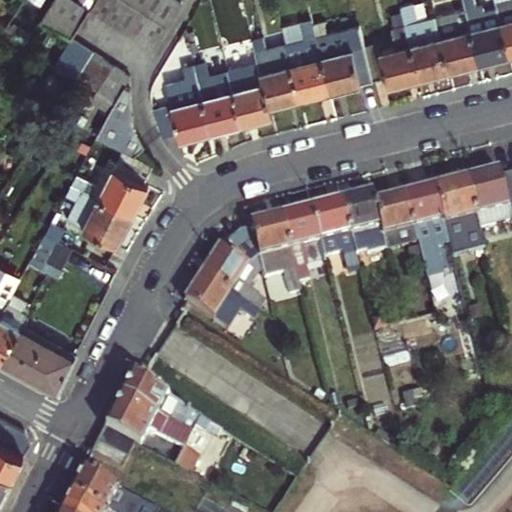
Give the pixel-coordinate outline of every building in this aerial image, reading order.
[(75,0),(43,0),(33,16),(66,33),(84,5),(75,0)] [(133,38),(144,45),(159,22),(172,0),(86,0),(84,5),(97,14),(109,22),(121,30),(133,38)] [(511,0),(488,0),(492,14),(500,46),(511,42),(511,0)] [(408,17),(405,5),(392,8),(396,20),(408,17)] [(385,10),(388,22),(396,20),(392,8),(385,10)] [(492,14),(461,22),(469,54),(489,49),(500,46),(492,14)] [(316,16),(304,19),(321,84),(345,77),(363,73),(355,41),(349,22),(320,29),(316,16)] [(298,35),(278,40),(291,91),(309,87),(321,84),(304,19),(295,22),(298,35)] [(430,30),(438,63),(454,58),(469,54),(461,22),(430,30)] [(438,63),(430,30),(400,38),(409,71),(427,66),(438,63)] [(247,49),(249,57),(260,99),(278,95),(291,91),(278,40),(257,46),(253,31),(243,34),(247,49)] [(49,59),(70,72),(86,46),(66,33),(49,59)] [(234,36),(238,51),(247,49),(243,34),(234,36)] [(368,38),(355,41),(363,73),(376,69),(379,79),(389,76),(409,71),(400,38),(370,46),(368,38)] [(90,85),(106,59),(86,46),(70,72),(90,85)] [(185,57),(202,125),(220,120),(232,117),(219,65),(200,70),(196,54),(185,57)] [(171,126),(173,132),(194,127),(202,125),(185,57),(175,60),(179,76),(159,81),(164,99),(151,103),(158,130),(171,126)] [(249,57),(219,65),(232,117),(248,113),(262,109),(260,99),(249,57)] [(124,70),(106,59),(90,85),(86,92),(106,105),(121,77),(124,70)] [(92,131),(129,149),(143,137),(139,129),(135,122),(132,115),(130,107),(127,99),(127,90),(126,80),(121,77),(106,105),(92,131)] [(148,166),(110,145),(91,180),(82,175),(76,185),(128,212),(138,193),(142,185),(139,183),(148,166)] [(502,219),(511,215),(511,202),(503,171),(494,174),(491,164),(475,169),(457,173),(470,221),(501,213),(502,219)] [(511,169),(503,171),(511,202),(511,169)] [(76,185),(82,175),(72,170),(66,180),(76,185)] [(435,214),(435,218),(457,212),(465,244),(475,241),(470,221),(457,173),(445,177),(426,181),(435,214)] [(71,196),(76,185),(66,180),(60,191),(71,196)] [(415,184),(398,189),(410,236),(412,243),(413,247),(441,240),(435,218),(435,214),(426,181),(415,184)] [(128,212),(76,185),(71,196),(62,214),(112,241),(120,227),(128,212)] [(333,194),(347,249),(358,246),(359,248),(360,249),(379,244),(367,197),(364,186),(350,190),(333,194)] [(379,245),(410,236),(398,189),(385,192),(367,197),(379,244),(379,245)] [(304,202),(312,236),(316,250),(336,245),(342,269),(352,267),(347,249),(333,194),(321,198),(304,202)] [(273,210),(276,221),(291,277),(302,275),(298,259),(302,258),(298,240),(312,236),(304,202),(289,206),(273,210)] [(243,227),(254,270),(255,275),(275,269),(281,290),(294,287),(291,277),(276,221),(273,210),(258,214),(241,219),(243,227)] [(66,231),(45,220),(39,229),(58,239),(61,240),(66,231)] [(229,233),(224,237),(217,249),(211,246),(196,273),(225,291),(242,301),(254,308),(260,298),(249,292),(250,290),(241,285),(250,271),(254,270),(243,227),(233,229),(229,233)] [(39,229),(25,258),(44,266),(58,239),(39,229)] [(404,257),(415,255),(413,247),(412,243),(401,246),(404,257)] [(242,301),(225,291),(196,273),(188,285),(179,300),(223,327),(234,309),(248,318),(254,308),(242,301)] [(0,347),(14,321),(25,300),(7,291),(5,295),(4,297),(0,303),(0,347)] [(52,386),(71,351),(14,321),(0,347),(0,357),(27,372),(52,386)] [(215,428),(177,403),(141,380),(126,370),(120,382),(116,391),(188,428),(189,426),(196,429),(196,427),(211,435),(215,428)] [(188,428),(116,391),(107,409),(100,422),(187,467),(193,455),(178,447),(188,428)] [(28,432),(0,416),(0,441),(27,456),(33,446),(28,432)] [(185,472),(187,467),(100,422),(91,440),(122,455),(128,443),(185,472)] [(115,468),(122,455),(91,440),(84,453),(115,468)] [(0,467),(17,476),(21,467),(27,456),(0,441),(0,467)] [(14,483),(17,476),(0,467),(0,495),(6,498),(14,483)] [(151,511),(154,507),(77,467),(73,476),(70,481),(66,489),(111,511),(151,511)] [(111,511),(66,489),(60,501),(55,511),(111,511)]
